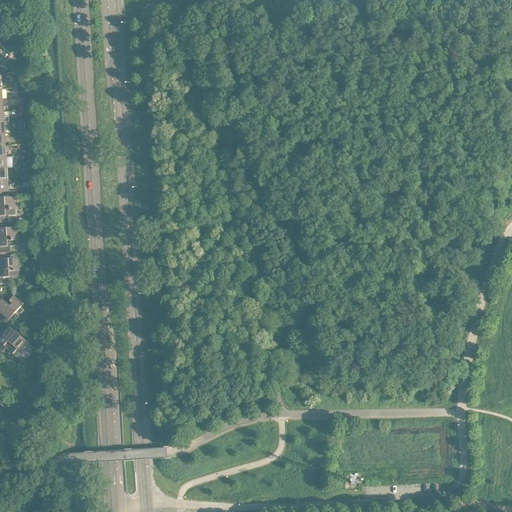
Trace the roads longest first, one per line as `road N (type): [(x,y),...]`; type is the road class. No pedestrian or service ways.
road 1 (unclassified): [(174,511),(452,495),(465,473),(460,410),(473,332),(511,225)]
road 2 (secondary): [(78,0),(114,511)]
road 3 (secondary): [(146,511),(115,0)]
